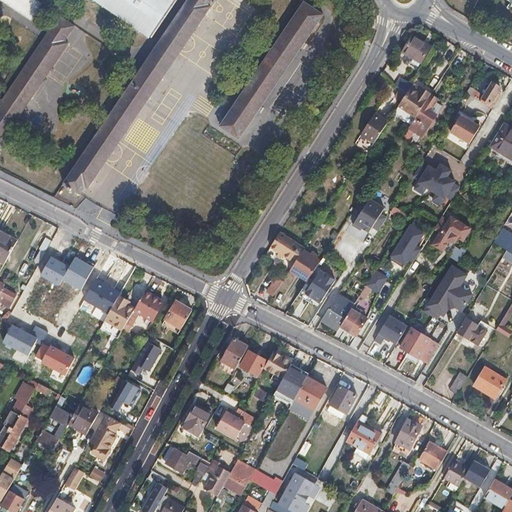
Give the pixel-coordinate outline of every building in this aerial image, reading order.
[(3,0),(33,19),(43,4),(37,0),(3,0)] [(125,19),(152,37),(155,33),(172,8),(177,0),(96,0),(100,2),(125,19)] [(189,0),(180,13),(199,25),(212,6),(209,4),(212,0),(189,0)] [(281,37),(299,50),(323,15),(305,2),(297,14),(281,37)] [(180,13),(156,48),(175,61),(199,25),(180,13)] [(1,103),(0,105),(0,144),(4,139),(13,125),(33,94),(54,63),(68,42),(65,40),(75,26),(60,15),(51,29),(31,59),(1,103)] [(245,91),(264,103),(299,50),(281,37),(245,91)] [(413,37),(403,53),(413,59),(411,63),(419,67),(431,47),(413,37)] [(123,98),(107,121),(125,134),(132,122),(157,87),(175,61),(156,48),(145,65),(141,70),(123,98)] [(402,78),(397,86),(401,89),(407,93),(411,87),(413,85),(402,78)] [(500,92),(502,89),(492,83),(480,101),(486,105),(492,109),(502,93),(500,92)] [(403,100),(399,105),(416,116),(429,97),(431,93),(422,87),(419,92),(411,87),(407,93),(403,100)] [(407,93),(401,89),(397,96),(403,100),(407,93)] [(249,125),(264,103),(245,91),(221,126),(240,138),(249,125)] [(429,97),(416,116),(407,131),(418,138),(419,135),(421,136),(433,118),(428,114),(436,101),(429,97)] [(441,105),(436,101),(428,114),(433,118),(441,105)] [(376,114),(359,139),(371,147),(388,122),(376,114)] [(475,148),(485,131),(466,119),(456,136),(475,148)] [(107,121),(82,157),(101,170),(125,134),(107,121)] [(511,130),(504,125),(492,146),(511,159),(511,130)] [(101,170),(82,157),(79,162),(65,183),(80,193),(86,186),(89,188),(101,170)] [(427,168),(421,164),(413,177),(419,181),(414,189),(422,194),(426,188),(436,194),(432,201),(440,206),(446,197),(452,201),(460,188),(454,184),(455,182),(447,177),(451,171),(441,164),(437,171),(429,166),(427,168)] [(385,208),(370,199),(353,225),(361,230),(362,227),(369,232),(372,227),(378,231),(386,218),(380,214),(385,208)] [(462,242),(470,228),(450,216),(448,220),(442,217),(434,230),(439,233),(431,245),(441,252),(449,239),(454,242),(456,239),(462,242)] [(421,233),(406,224),(385,256),(401,267),(405,260),(411,263),(420,250),(413,245),(421,233)] [(511,236),(501,230),(493,243),(507,251),(511,253),(511,236)] [(0,231),(0,264),(3,266),(17,242),(0,231)] [(280,232),(271,247),(279,252),(278,254),(282,257),(283,255),(291,259),(300,245),(280,232)] [(41,247),(47,251),(53,240),(47,236),(41,247)] [(458,244),(450,257),(459,263),(467,250),(458,244)] [(305,248),(300,245),(291,259),(295,262),(304,249),(305,248)] [(290,271),(307,282),(321,260),(304,249),(295,262),(290,271)] [(511,253),(507,251),(503,258),(511,263),(511,253)] [(467,275),(452,266),(424,312),(437,320),(440,314),(443,316),(447,310),(456,307),(462,311),(472,294),(460,287),(467,275)] [(106,269),(96,287),(106,293),(116,275),(106,269)] [(319,270),(305,292),(320,303),(335,280),(319,270)] [(386,279),(375,272),(366,285),(378,292),(386,279)] [(268,290),(274,295),(284,279),(276,274),(274,277),(274,281),(268,290)] [(44,279),(40,286),(45,289),(49,283),(44,279)] [(6,284),(0,281),(0,299),(2,301),(1,303),(10,308),(18,294),(4,287),(6,284)] [(366,285),(358,299),(363,302),(370,292),(374,295),(376,291),(366,285)] [(57,290),(55,295),(62,299),(64,294),(57,290)] [(161,301),(146,292),(135,309),(153,320),(161,307),(159,305),(161,301)] [(338,294),(321,319),(330,324),(332,320),(341,326),(352,308),(354,304),(338,294)] [(130,303),(119,297),(106,321),(123,331),(124,329),(134,312),(135,310),(128,306),(130,303)] [(177,301),(167,319),(181,328),(192,311),(177,301)] [(511,304),(501,323),(507,326),(511,318),(511,304)] [(352,308),(341,326),(357,336),(368,318),(352,308)] [(471,308),(457,332),(478,345),(490,326),(481,321),(479,324),(472,320),(475,315),(473,314),(475,310),(471,308)] [(134,312),(124,329),(129,331),(138,315),(134,312)] [(94,332),(104,322),(95,315),(86,325),(94,332)] [(407,326),(389,315),(374,341),(380,345),(385,338),(396,345),(407,326)] [(431,337),(439,322),(430,318),(423,333),(431,337)] [(330,324),(339,330),(341,326),(332,320),(330,324)] [(496,330),(510,339),(511,334),(511,329),(507,326),(501,323),(496,330)] [(413,328),(401,347),(428,363),(440,344),(413,328)] [(222,360),(237,368),(249,346),(234,338),(222,360)] [(148,342),(132,370),(140,374),(143,368),(149,371),(162,350),(148,342)] [(250,350),(241,366),(258,376),(267,360),(250,350)] [(293,361),(274,351),(264,368),(283,378),(290,366),(293,361)] [(36,363),(29,375),(37,379),(43,367),(36,363)] [(303,374),(290,366),(283,378),(278,388),(296,397),(307,376),(303,374)] [(486,367),(474,386),(496,399),(507,380),(486,367)] [(449,389),(457,394),(467,377),(460,372),(449,389)] [(122,387),(126,380),(118,376),(114,383),(122,387)] [(296,397),(295,398),(315,408),(327,387),(307,376),(296,397)] [(122,387),(111,406),(118,411),(124,401),(132,406),(141,390),(126,380),(122,387)] [(52,390),(40,383),(36,389),(49,396),(52,390)] [(27,405),(36,389),(27,384),(18,400),(20,401),(27,405)] [(341,386),(332,403),(343,410),(347,412),(357,395),(341,386)] [(6,425),(0,435),(0,445),(10,451),(34,409),(27,405),(20,401),(13,412),(12,411),(5,425),(6,425)] [(70,424),(69,425),(87,435),(100,412),(83,402),(75,416),(70,424)] [(343,410),(332,403),(329,409),(340,416),(343,410)] [(199,434),(211,412),(196,404),(184,426),(199,434)] [(75,416),(58,406),(51,416),(63,423),(64,420),(70,424),(75,416)] [(229,407),(217,427),(236,438),(246,421),(235,415),(237,411),(229,407)] [(382,432),(365,423),(369,415),(362,412),(346,441),(370,454),(382,432)] [(106,414),(90,442),(97,446),(93,452),(105,459),(111,450),(109,449),(117,435),(114,433),(121,422),(106,414)] [(338,427),(344,430),(350,419),(344,416),(338,427)] [(408,420),(400,434),(413,442),(421,428),(408,420)] [(55,451),(58,444),(61,440),(44,430),(37,441),(55,451)] [(437,469),(448,451),(429,441),(419,459),(437,469)] [(187,454),(171,444),(163,458),(167,460),(166,462),(182,472),(189,462),(195,465),(197,460),(187,454)] [(205,489),(218,496),(224,485),(229,476),(231,472),(222,467),(218,465),(219,462),(213,458),(211,462),(209,466),(206,472),(212,475),(205,489)] [(12,459),(0,478),(0,500),(1,501),(8,490),(15,478),(23,465),(12,459)] [(443,477),(459,486),(463,479),(470,468),(454,459),(443,477)] [(398,488),(411,465),(403,461),(395,476),(397,477),(388,492),(394,495),(398,488)] [(197,468),(205,473),(206,472),(209,466),(201,462),(197,468)] [(470,468),(463,479),(486,493),(494,478),(472,464),(470,468)] [(76,467),(65,484),(74,489),(84,472),(76,467)] [(91,475),(100,481),(105,473),(95,467),(91,475)] [(256,469),(250,479),(277,494),(282,484),(256,469)] [(274,499),(269,508),(276,511),(298,511),(315,482),(296,472),(279,502),(274,499)] [(224,485),(241,495),(246,486),(229,476),(224,485)] [(486,493),(484,496),(504,509),(510,499),(511,495),(511,488),(494,478),(486,493)] [(142,511),(144,511),(154,511),(159,503),(164,495),(169,487),(159,482),(142,511)] [(2,505),(13,511),(17,511),(28,495),(15,487),(13,492),(11,491),(2,505)] [(182,511),(186,507),(164,495),(159,503),(165,506),(161,511),(182,511)] [(57,498),(49,511),(73,511),(75,510),(57,498)] [(354,511),(383,511),(362,499),(354,511)] [(511,511),(511,499),(510,499),(504,509),(501,511),(511,511)]
